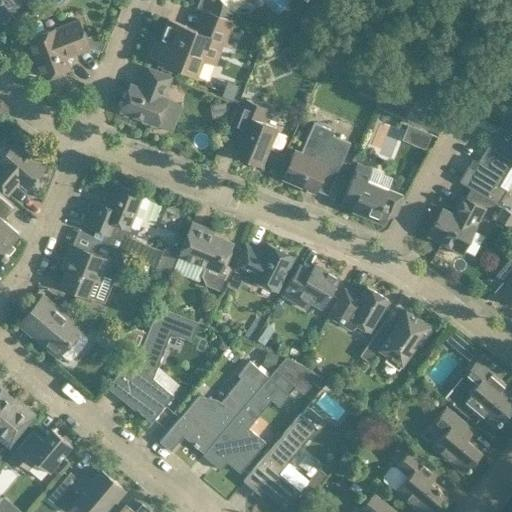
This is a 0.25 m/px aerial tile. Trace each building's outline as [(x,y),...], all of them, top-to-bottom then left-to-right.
[(0,0),(0,19),(0,20),(1,20),(1,21),(2,21),(3,21),(4,21),(5,21),(6,21),(7,21),(8,20),(9,19),(9,18),(9,17),(10,17),(10,16),(9,15),(9,14),(9,13),(8,13),(8,12),(9,11),(21,0),(0,0)] [(199,0),(197,6),(203,9),(234,20),(231,15),(244,0),(199,0)] [(234,20),(203,9),(195,29),(168,18),(159,43),(156,42),(150,56),(197,75),(203,59),(214,64),(222,44),(227,46),(236,22),(234,21),(234,20)] [(28,21),(25,27),(29,37),(44,77),(68,67),(67,63),(71,61),(72,57),(71,53),(89,47),(78,20),(54,29),(53,28),(45,31),(41,21),(35,18),(28,21)] [(306,53),(303,62),(315,67),(319,58),(306,53)] [(130,83),(120,109),(157,124),(164,105),(167,98),(163,96),(171,76),(170,76),(172,71),(162,67),(160,72),(147,67),(139,87),(130,83)] [(366,75),(361,88),(376,94),(380,81),(366,75)] [(417,91),(387,79),(376,105),(405,118),(417,91)] [(230,135),(241,139),(236,154),(261,164),(276,127),(262,121),(267,108),(244,99),(230,135)] [(228,101),(210,104),(212,118),(230,115),(228,101)] [(283,176),(303,185),(315,190),(318,183),(330,188),(350,142),(333,134),(334,130),(314,121),(300,153),(294,151),(283,176)] [(468,166),(459,180),(477,191),(498,204),(507,189),(508,190),(511,183),(511,132),(500,125),(497,130),(489,132),(491,139),(478,161),(473,169),(468,166)] [(0,155),(0,187),(7,193),(18,180),(28,188),(45,167),(13,141),(0,155)] [(380,220),(382,216),(386,218),(395,214),(403,195),(388,189),(392,177),(357,162),(343,196),(354,201),(351,209),(380,220)] [(97,201),(87,225),(106,232),(107,233),(104,241),(120,249),(130,253),(130,254),(156,266),(163,249),(131,237),(134,230),(128,228),(135,212),(143,193),(117,183),(108,206),(97,201)] [(0,249),(6,255),(8,253),(4,250),(19,232),(3,219),(13,207),(0,195),(0,249)] [(485,207),(479,204),(462,195),(452,213),(442,207),(428,234),(462,252),(476,225),(475,225),(485,207)] [(511,212),(501,205),(494,216),(507,224),(508,224),(511,226),(511,212)] [(184,240),(178,254),(178,255),(205,265),(201,275),(205,284),(223,291),(226,284),(234,268),(235,267),(225,263),(226,261),(233,242),(213,234),(205,231),(207,227),(191,221),(184,240)] [(87,250),(72,244),(70,244),(65,257),(71,259),(60,284),(87,295),(97,270),(115,276),(120,278),(130,254),(130,253),(120,249),(104,241),(93,235),(87,250)] [(246,245),(237,263),(235,267),(234,268),(247,274),(251,276),(251,277),(277,289),(293,256),(268,243),(263,253),(246,245)] [(201,275),(205,265),(178,255),(172,270),(199,281),(201,275)] [(299,264),(289,281),(282,293),(306,307),(311,300),(322,306),(339,277),(315,263),(311,270),(299,264)] [(247,274),(234,268),(226,284),(239,290),(247,274)] [(97,270),(87,295),(104,302),(115,276),(97,270)] [(504,281),(495,292),(509,304),(511,302),(511,300),(511,274),(505,282),(504,281)] [(345,288),(334,305),(328,315),(352,329),(356,323),(369,330),(388,298),(367,286),(360,297),(345,288)] [(42,295),(19,323),(21,325),(22,324),(24,321),(43,337),(40,340),(57,355),(59,352),(66,358),(69,359),(72,358),(75,356),(85,344),(87,341),(87,337),(85,334),(80,329),(79,329),(80,327),(58,308),(42,295)] [(277,304),(271,313),(279,318),(285,308),(277,304)] [(137,407),(136,408),(151,421),(173,395),(171,393),(153,378),(158,365),(171,333),(191,340),(199,322),(198,321),(158,305),(147,333),(142,344),(139,348),(138,349),(135,352),(107,386),(126,402),(128,399),(137,407)] [(375,333),(363,350),(360,355),(370,362),(380,349),(401,364),(418,342),(422,345),(433,330),(428,326),(406,310),(395,325),(384,340),(375,333)] [(200,316),(198,321),(199,322),(207,324),(209,320),(200,316)] [(386,318),(375,333),(384,340),(395,325),(386,318)] [(122,333),(119,340),(122,342),(135,352),(138,349),(139,348),(142,344),(147,333),(146,333),(146,331),(136,327),(122,333)] [(454,329),(445,339),(453,345),(461,335),(454,329)] [(218,332),(215,340),(218,347),(225,350),(230,337),(218,332)] [(482,353),(461,335),(453,345),(474,363),(482,353)] [(267,350),(262,364),(274,368),(279,354),(267,350)] [(463,376),(447,395),(477,420),(481,416),(494,427),(511,405),(511,388),(505,383),(500,378),(506,370),(484,352),(484,351),(482,353),(474,363),(464,375),(463,376)] [(204,452),(203,454),(217,466),(223,458),(227,461),(239,472),(252,456),(265,441),(248,427),(271,400),(279,406),(290,394),(289,393),(295,386),(303,393),(319,375),(302,363),(285,356),(268,376),(204,452)] [(190,441),(204,452),(268,376),(250,360),(238,374),(241,377),(221,402),(218,399),(198,395),(159,441),(170,450),(186,432),(190,435),(190,441)] [(158,365),(153,378),(171,393),(179,383),(158,365)] [(351,368),(345,377),(352,382),(358,373),(351,368)] [(0,437),(8,444),(22,429),(35,413),(21,402),(18,404),(13,400),(1,389),(0,389),(0,437)] [(474,430),(468,425),(446,406),(432,422),(444,432),(432,446),(463,473),(466,469),(467,470),(470,466),(469,465),(481,451),(466,439),(474,430)] [(256,465),(243,480),(261,495),(265,490),(282,505),(285,508),(301,489),(309,480),(288,462),(317,427),(315,425),(322,417),(309,407),(302,415),(300,413),(256,465)] [(19,445),(10,455),(28,470),(33,463),(35,461),(36,460),(37,461),(48,470),(49,471),(59,459),(71,444),(51,427),(42,438),(33,430),(32,429),(19,445)] [(4,446),(0,450),(0,459),(2,462),(11,452),(4,446)] [(390,466),(383,474),(384,480),(395,489),(412,503),(422,511),(430,511),(445,495),(440,491),(441,490),(437,486),(436,487),(430,482),(436,474),(438,473),(437,472),(432,468),(417,455),(409,449),(396,465),(390,466)] [(340,460),(333,469),(339,473),(344,473),(349,467),(347,466),(346,465),(340,460)] [(301,489),(309,496),(327,475),(319,468),(309,480),(301,489)] [(57,486),(48,497),(65,511),(66,511),(75,502),(87,511),(100,511),(113,497),(115,499),(124,488),(101,469),(93,478),(92,477),(86,473),(81,479),(80,480),(70,471),(57,486)] [(295,511),(309,496),(301,489),(285,508),(282,505),(275,511),(295,511)] [(397,511),(373,492),(359,508),(363,511),(397,511)] [(152,511),(142,503),(135,511),(126,504),(119,511),(152,511)]
